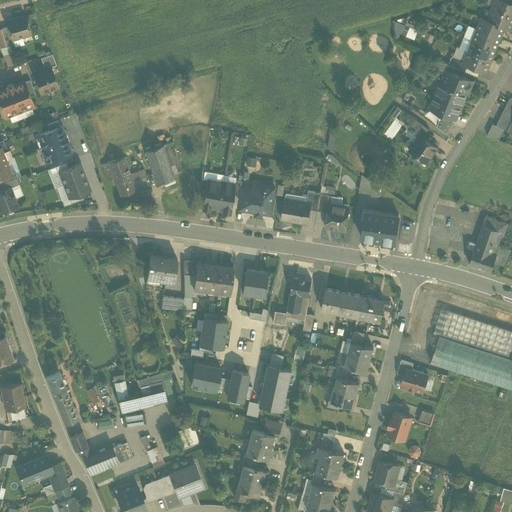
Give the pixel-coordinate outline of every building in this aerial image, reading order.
[(511,2),(509,1),(506,0),(494,0),(492,7),(511,15),(511,2)] [(511,18),(511,15),(492,7),(487,18),(503,25),(504,25),(509,28),(511,21),(511,18)] [(25,14),(6,20),(8,26),(12,38),(20,36),(30,33),(27,24),(29,24),(30,21),(29,19),(27,17),(26,18),(25,14)] [(503,25),(487,18),(482,16),(477,27),(499,36),(504,25),(503,25)] [(8,26),(1,28),(6,45),(8,45),(14,43),(12,38),(8,26)] [(11,51),(8,45),(6,45),(1,28),(0,27),(0,46),(3,53),(11,51)] [(499,36),(477,27),(473,38),(494,47),(496,42),(497,42),(499,36)] [(12,38),(14,43),(15,45),(22,43),(20,36),(12,38)] [(494,47),(473,38),(468,49),(490,58),(493,53),(492,52),(494,47)] [(490,58),(468,49),(464,59),(463,62),(467,64),(481,69),(486,71),(490,58)] [(14,60),(11,51),(3,53),(7,62),(14,60)] [(52,53),(40,57),(44,68),(50,65),(50,66),(56,64),(52,53)] [(464,59),(452,54),(448,63),(455,66),(465,70),(467,64),(463,62),(464,59)] [(448,63),(439,59),(436,66),(446,70),(447,69),(453,71),(455,66),(448,63)] [(467,64),(465,70),(478,75),(481,69),(467,64)] [(44,68),(37,70),(35,76),(41,92),(58,86),(50,66),(50,65),(44,68)] [(453,71),(447,69),(446,70),(442,81),(441,82),(466,92),(467,93),(473,79),(453,71)] [(30,80),(24,82),(28,93),(34,91),(30,80)] [(11,84),(7,85),(7,86),(6,86),(6,87),(0,89),(0,102),(0,104),(6,117),(34,107),(28,93),(24,82),(24,81),(23,81),(13,85),(12,84),(11,84)] [(466,92),(441,82),(442,81),(440,81),(435,94),(461,105),(466,92)] [(461,105),(435,94),(430,107),(437,110),(439,115),(445,113),(455,117),(455,118),(461,105)] [(511,112),(509,111),(504,109),(501,114),(511,119),(511,112)] [(455,117),(445,113),(439,115),(438,115),(439,117),(452,123),(455,117)] [(511,119),(501,114),(499,119),(509,125),(511,119)] [(452,123),(439,117),(439,118),(436,125),(446,132),(452,123)] [(57,119),(46,123),(49,129),(59,125),(57,119)] [(429,128),(416,119),(408,130),(418,137),(420,134),(423,136),(429,128)] [(509,125),(499,119),(496,125),(507,130),(509,125)] [(49,129),(34,134),(45,162),(58,157),(70,153),(71,152),(67,142),(68,141),(65,135),(64,135),(61,125),(59,125),(49,129)] [(423,136),(420,134),(418,137),(409,149),(410,151),(411,153),(413,155),(416,155),(426,162),(437,146),(423,136)] [(161,137),(121,150),(125,161),(146,154),(145,150),(163,144),(161,137)] [(181,170),(171,141),(163,144),(173,173),(181,170)] [(163,144),(145,150),(146,154),(152,172),(156,182),(174,176),(173,173),(163,144)] [(121,150),(104,157),(106,162),(101,164),(106,180),(115,177),(114,177),(128,172),(125,161),(121,150)] [(70,153),(58,157),(61,163),(72,159),(70,153)] [(362,157),(362,160),(362,162),(364,164),(366,165),(368,166),(371,165),(373,164),(374,162),(374,159),(374,157),(372,155),(370,153),(368,153),(365,154),(363,155),(362,157)] [(6,160),(0,161),(0,176),(2,176),(11,173),(10,172),(6,160)] [(79,162),(58,170),(64,183),(85,175),(79,162)] [(15,171),(10,172),(11,173),(2,176),(4,182),(16,177),(17,177),(15,171)] [(145,177),(132,181),(128,172),(114,177),(115,177),(121,195),(148,185),(145,177)] [(145,174),(145,177),(148,185),(156,182),(152,172),(145,174)] [(379,186),(362,173),(359,189),(365,190),(365,192),(371,193),(370,195),(377,196),(379,186)] [(85,175),(64,183),(69,197),(80,192),(90,189),(85,175)] [(4,182),(0,183),(0,184),(2,189),(10,186),(10,187),(19,183),(16,177),(4,182)] [(207,179),(201,178),(198,194),(204,195),(207,179)] [(222,182),(207,179),(204,195),(202,208),(209,209),(210,207),(218,208),(222,182)] [(238,197),(239,189),(241,181),(235,180),(234,184),(232,196),(238,197)] [(234,184),(222,182),(218,208),(222,209),(222,211),(229,212),(230,206),(232,196),(234,184)] [(261,191),(246,189),(246,190),(243,208),(242,209),(255,211),(254,213),(260,214),(260,212),(270,214),(274,186),(262,184),(261,191)] [(324,192),(335,194),(337,186),(325,184),(324,192)] [(2,189),(0,189),(0,209),(1,212),(6,210),(9,211),(12,210),(14,207),(17,206),(10,187),(10,186),(2,189)] [(243,208),(246,190),(239,189),(238,197),(236,207),(243,208)] [(320,193),(308,191),(306,201),(311,202),(310,209),(317,210),(320,193)] [(80,192),(69,197),(64,198),(66,204),(82,197),(80,192)] [(331,195),(320,193),(317,210),(328,212),(329,204),(330,204),(331,195)] [(304,203),(285,199),(281,219),(301,222),(308,223),(310,209),(311,202),(306,201),(304,200),(304,203)] [(347,210),(330,207),(330,204),(329,204),(328,212),(326,222),(332,223),(331,227),(345,230),(349,207),(348,207),(347,210)] [(399,215),(365,210),(361,237),(395,242),(399,215)] [(507,223),(485,215),(482,224),(504,232),(507,223)] [(504,232),(482,224),(469,264),(491,271),(504,232)] [(446,258),(469,263),(471,255),(448,249),(446,258)] [(177,258),(149,255),(146,279),(173,283),(177,258)] [(209,263),(196,262),(194,275),(192,291),(193,291),(205,293),(206,286),(209,263)] [(221,265),(209,263),(206,286),(218,287),(221,265)] [(489,276),(491,271),(469,264),(467,268),(489,276)] [(234,267),(221,265),(218,287),(230,289),(234,267)] [(276,269),(245,266),(243,292),(274,295),(276,269)] [(189,274),(184,274),(185,296),(192,296),(193,291),(192,291),(194,275),(189,274)] [(312,279),(293,276),(290,292),(309,295),(312,279)] [(361,294),(326,287),(321,308),(357,316),(361,294)] [(290,292),(287,312),(286,316),(287,316),(305,319),(306,313),(309,295),(290,292)] [(373,297),(361,294),(357,316),(369,318),(373,297)] [(183,298),(162,295),(161,307),(183,310),(183,307),(183,298)] [(192,296),(185,296),(183,298),(183,307),(191,306),(192,296)] [(385,299),(373,297),(369,318),(380,321),(385,299)] [(250,310),(249,316),(268,320),(270,309),(263,307),(262,313),(250,310)] [(511,343),(511,330),(442,307),(433,332),(439,334),(508,356),(511,343)] [(287,312),(275,310),(273,322),(286,324),(287,316),(286,316),(287,312)] [(314,314),(306,313),(305,319),(303,329),(311,330),(314,314)] [(228,347),(233,319),(207,315),(202,348),(214,349),(214,345),(228,347)] [(365,332),(354,330),(352,335),(352,336),(363,339),(365,332)] [(511,357),(508,356),(439,334),(430,361),(511,387),(511,357)] [(4,335),(0,336),(0,361),(11,358),(4,335)] [(363,339),(352,336),(352,335),(350,341),(351,341),(362,344),(363,339)] [(362,344),(351,341),(348,353),(370,359),(373,347),(362,344)] [(297,345),(295,363),(303,364),(305,346),(297,345)] [(289,408),(296,367),(283,365),(285,354),(274,352),(265,404),(289,408)] [(345,365),(348,353),(341,352),(338,363),(345,365)] [(370,359),(348,353),(345,365),(344,365),(349,367),(367,371),(370,359)] [(413,363),(401,359),(397,373),(403,375),(406,367),(411,369),(413,363)] [(235,397),(249,399),(254,370),(241,368),(234,369),(232,377),(227,376),(226,365),(200,360),(195,360),(195,363),(195,369),(192,389),(203,391),(204,386),(219,389),(231,388),(231,389),(230,396),(235,397)] [(349,367),(344,365),(345,365),(338,363),(337,365),(336,370),(348,372),(349,367)] [(411,369),(406,367),(403,375),(401,384),(423,391),(428,374),(411,369)] [(172,369),(137,379),(139,385),(150,382),(149,385),(140,388),(142,394),(129,398),(123,375),(113,377),(118,400),(121,412),(167,401),(162,380),(163,380),(167,394),(172,393),(168,379),(175,377),(172,369)] [(348,372),(336,370),(335,376),(336,376),(337,376),(346,378),(348,372)] [(77,417),(59,371),(46,376),(64,422),(77,417)] [(346,378),(337,376),(336,376),(334,388),(356,394),(359,382),(346,378)] [(19,382),(1,386),(8,419),(26,416),(19,382)] [(92,387),(87,389),(91,400),(96,398),(92,387)] [(356,394),(334,388),(331,400),(330,400),(340,402),(353,406),(356,394)] [(340,402),(330,400),(331,400),(329,399),(327,405),(339,408),(340,402)] [(434,412),(422,409),(419,420),(430,424),(434,412)] [(411,416),(395,411),(392,418),(391,418),(388,425),(390,426),(388,433),(404,438),(411,416)] [(142,412),(124,414),(126,425),(144,422),(142,412)] [(269,427),(280,430),(282,423),(268,420),(266,426),(269,427)] [(193,425),(178,430),(183,446),(198,441),(193,425)] [(280,430),(269,427),(267,432),(275,435),(279,436),(280,430)] [(81,428),(67,434),(73,450),(79,448),(87,445),(88,445),(81,428)] [(267,432),(253,429),(250,441),(272,447),(275,435),(267,432)] [(328,432),(324,431),(322,437),(334,440),(335,434),(328,432)] [(145,435),(140,437),(145,448),(150,446),(145,435)] [(334,440),(322,437),(320,447),(321,447),(322,447),(331,449),(334,440)] [(125,439),(111,445),(117,459),(118,459),(131,454),(125,439)] [(272,447),(250,441),(247,453),(256,455),(269,459),(272,447)] [(89,450),(81,454),(80,454),(87,472),(117,459),(111,445),(110,442),(89,450)] [(155,444),(144,449),(150,461),(155,459),(153,454),(158,452),(155,444)] [(422,445),(412,444),(410,454),(420,456),(422,445)] [(89,450),(87,445),(79,448),(81,454),(89,450)] [(331,449),(322,447),(321,447),(319,459),(341,465),(344,452),(331,449)] [(45,450),(13,463),(20,483),(48,471),(52,483),(53,484),(65,479),(58,461),(50,464),(45,450)] [(13,453),(5,452),(2,463),(9,465),(13,453)] [(256,455),(247,453),(245,452),(243,458),(255,461),(256,455)] [(255,461),(243,458),(241,465),(243,465),(244,465),(253,467),(255,461)] [(341,465),(319,459),(315,470),(315,471),(325,473),(338,477),(341,465)] [(398,464),(381,460),(376,479),(387,482),(393,484),(395,478),(398,464)] [(194,461),(167,471),(167,472),(174,489),(177,497),(204,487),(194,461)] [(405,466),(398,464),(395,478),(402,480),(405,466)] [(253,467),(244,465),(243,465),(240,477),(263,482),(266,470),(253,467)] [(325,473),(315,471),(315,470),(314,470),(312,476),(324,479),(325,473)] [(167,472),(154,478),(160,495),(174,489),(167,472)] [(322,485),(324,479),(312,476),(311,479),(310,483),(312,483),(322,485)] [(263,482),(240,477),(237,488),(237,489),(247,491),(260,495),(263,482)] [(310,483),(311,479),(307,477),(303,493),(309,495),(312,483),(310,483)] [(154,478),(143,482),(141,487),(144,493),(144,496),(142,497),(144,502),(160,495),(154,478)] [(402,480),(395,478),(393,484),(387,482),(386,488),(393,490),(403,492),(406,481),(402,480)] [(52,483),(43,486),(46,493),(67,484),(65,479),(53,484),(52,483)] [(387,482),(376,479),(374,485),(386,488),(387,482)] [(481,481),(475,479),(472,491),(478,493),(481,481)] [(136,483),(113,491),(121,511),(137,511),(146,509),(144,502),(142,497),(136,483)] [(322,485),(312,483),(309,495),(332,500),(335,488),(322,485)] [(67,484),(46,493),(48,499),(70,491),(67,484)] [(247,491),(237,489),(237,488),(235,488),(233,496),(245,499),(247,491)] [(511,490),(504,488),(500,501),(511,504),(511,490)] [(403,492),(393,490),(391,498),(393,498),(391,504),(402,506),(405,493),(403,492)] [(309,495),(303,493),(299,508),(303,510),(304,506),(306,506),(309,495)] [(391,498),(372,493),(368,509),(378,511),(389,511),(391,504),(393,498),(391,498)] [(180,496),(182,505),(197,503),(196,494),(180,496)] [(328,511),(332,500),(309,495),(306,506),(306,507),(316,509),(326,511),(328,511)] [(78,511),(72,496),(57,501),(60,511),(78,511)] [(497,511),(500,499),(494,498),(491,511),(497,511)] [(60,511),(57,501),(51,504),(54,511),(60,511)]
